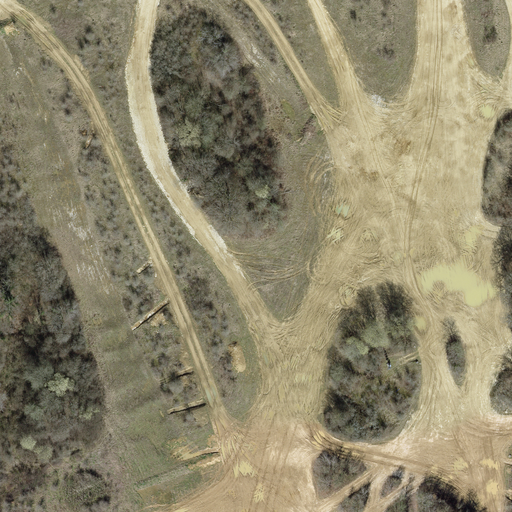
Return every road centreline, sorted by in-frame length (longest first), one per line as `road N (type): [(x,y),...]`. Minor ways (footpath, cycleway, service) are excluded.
road 1 (track): [(205,511),(265,480),(230,449),(101,123),(67,64),(0,0)]
road 2 (track): [(291,392),(231,271),(162,174),(146,132),(146,0)]
road 3 (track): [(461,423),(412,277),(398,202),(445,94)]
road 4 (track): [(445,94),(455,222),(481,342),(461,423)]
road 5 (track): [(326,115),(348,199),(335,282),(291,392)]
road 6 (track): [(398,202),(248,0)]
road 7 (track): [(291,392),(308,436),(334,449),(442,471),(489,509)]
road 8 (track): [(398,202),(379,137),(347,90),(311,0)]
road 9 (track): [(291,392),(256,511)]
